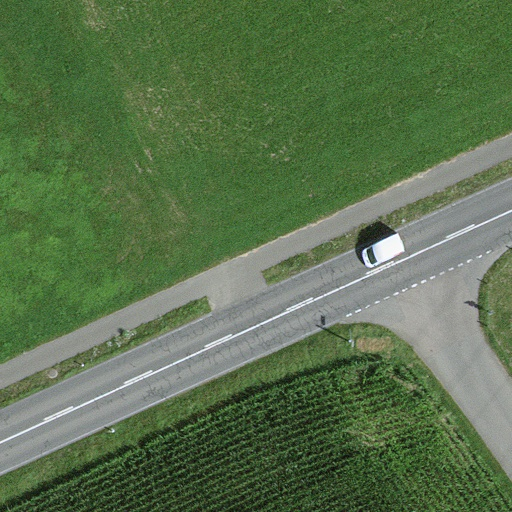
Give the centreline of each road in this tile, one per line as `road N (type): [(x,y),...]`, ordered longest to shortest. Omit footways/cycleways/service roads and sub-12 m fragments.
road 1 (secondary): [(511,211),(0,443)]
road 2 (track): [(405,259),(511,418)]
